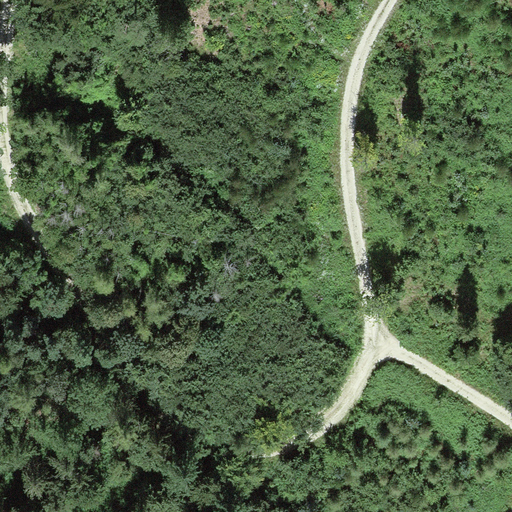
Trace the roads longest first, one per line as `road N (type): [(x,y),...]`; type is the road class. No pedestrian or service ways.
road 1 (track): [(373,0),(359,20),(340,113),(369,341),(350,393),(317,429),(272,446),(180,415),(43,250),(0,152)]
road 2 (track): [(369,341),(511,420)]
